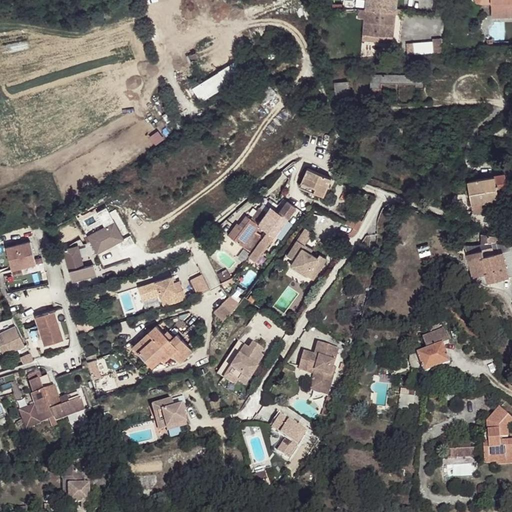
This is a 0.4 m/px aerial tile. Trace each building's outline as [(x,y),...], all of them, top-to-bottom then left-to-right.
[(365,0),(365,10),(358,10),(358,18),(364,18),(362,39),(393,42),(396,14),(402,15),(403,9),(396,9),(397,0),(365,0)] [(511,2),(491,3),(492,17),(511,16),(511,2)] [(434,53),(442,52),(441,38),(432,39),(434,53)] [(245,77),(237,62),(191,85),(199,100),(245,77)] [(371,75),(370,95),(381,95),(381,83),(415,83),(415,86),(422,86),(423,75),(371,75)] [(334,82),(336,104),(347,103),(346,93),(349,92),(348,81),(334,82)] [(263,105),(277,92),(269,84),(255,96),(263,105)] [(331,178),(307,168),(299,186),(323,196),(331,178)] [(493,176),(467,181),(473,212),(500,207),(496,187),(506,185),(504,174),(493,176)] [(259,207),(251,219),(258,224),(270,208),(272,210),(277,205),(269,199),(265,205),(263,203),(260,208),(259,207)] [(281,208),(277,205),(272,210),(270,208),(258,224),(260,226),(267,232),(263,237),(251,253),(249,257),(255,262),(296,207),(287,201),(281,208)] [(251,219),(246,215),(237,227),(235,226),(228,235),(251,253),(263,237),(255,232),(260,226),(258,224),(251,219)] [(351,215),(346,224),(357,230),(362,221),(351,215)] [(305,228),(287,255),(294,260),(291,265),(314,280),(327,260),(319,255),(317,258),(310,253),(312,249),(305,244),(313,233),(305,228)] [(480,244),(464,245),(472,276),(485,273),(487,282),(509,276),(508,275),(511,274),(511,247),(511,245),(506,247),(504,244),(495,243),(496,236),(494,235),(480,234),(480,244)] [(11,270),(43,263),(42,258),(35,260),(30,241),(6,247),(11,270)] [(202,275),(191,281),(197,294),(209,288),(202,275)] [(172,276),(138,287),(142,299),(159,293),(163,303),(185,296),(183,290),(177,292),(172,276)] [(215,312),(223,320),(240,304),(230,296),(215,312)] [(54,310),(35,316),(44,346),(63,340),(54,310)] [(12,317),(0,320),(0,329),(1,333),(0,333),(0,346),(4,355),(25,345),(12,317)] [(156,325),(133,347),(151,367),(161,358),(164,361),(172,354),(180,362),(192,351),(177,334),(174,338),(171,340),(164,334),(156,325)] [(427,350),(417,354),(424,373),(450,363),(443,345),(448,343),(443,330),(441,331),(439,325),(432,328),(433,330),(432,330),(433,334),(422,339),(427,350)] [(168,331),(164,334),(171,340),(174,338),(168,331)] [(238,342),(217,373),(235,385),(238,381),(245,386),(257,368),(256,367),(254,366),(256,362),(258,363),(263,356),(260,354),(263,350),(252,343),(248,349),(238,342)] [(315,355),(304,352),(299,370),(308,372),(309,369),(310,366),(316,368),(315,371),(310,389),(328,395),(336,368),(333,367),(339,349),(318,343),(315,355)] [(25,355),(28,363),(33,361),(30,353),(25,355)] [(412,369),(423,370),(417,354),(410,357),(409,362),(412,369)] [(42,377),(40,372),(27,377),(34,394),(31,395),(35,405),(19,410),(22,420),(17,424),(19,426),(23,423),(25,427),(53,417),(43,391),(42,388),(38,378),(42,377)] [(13,374),(0,378),(0,387),(0,388),(2,393),(18,387),(16,383),(17,383),(13,374)] [(42,377),(38,378),(42,388),(51,385),(48,375),(42,377)] [(55,386),(43,391),(53,417),(55,421),(84,410),(77,392),(59,399),(55,386)] [(404,394),(401,394),(399,415),(408,416),(408,404),(414,405),(415,390),(410,390),(410,392),(404,392),(404,394)] [(328,398),(322,415),(330,417),(335,400),(328,398)] [(157,422),(164,420),(166,428),(179,424),(179,427),(186,425),(180,405),(173,407),(171,399),(152,405),(157,422)] [(487,431),(483,431),(484,450),(489,449),(489,456),(497,456),(497,458),(511,456),(511,440),(502,441),(501,437),(508,437),(507,428),(501,423),(508,416),(499,408),(487,422),(487,431)] [(306,432),(279,415),(271,427),(286,437),(277,450),(289,458),(306,432)] [(511,419),(508,416),(501,423),(507,428),(511,423),(511,419)] [(164,420),(157,422),(159,430),(166,428),(164,420)] [(126,429),(130,445),(154,439),(149,423),(126,429)] [(448,458),(468,457),(467,442),(447,443),(448,458)] [(489,449),(484,450),(485,463),(497,462),(497,464),(511,463),(511,456),(497,458),(497,456),(489,456),(489,449)] [(68,492),(68,502),(81,501),(88,501),(88,483),(71,467),(61,478),(68,485),(68,492)] [(265,471),(252,475),(254,482),(258,481),(260,489),(269,487),(265,471)] [(68,502),(68,492),(60,492),(60,502),(68,502)]
